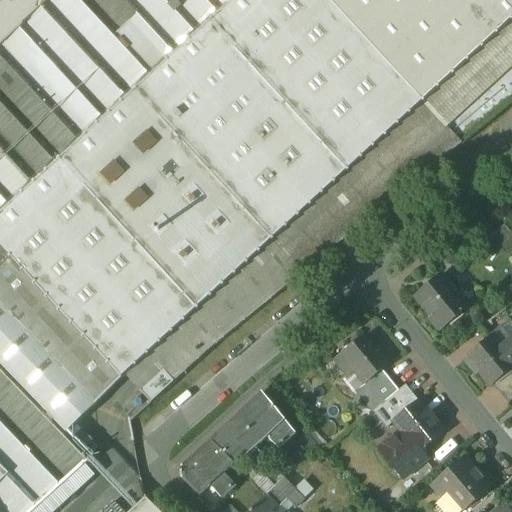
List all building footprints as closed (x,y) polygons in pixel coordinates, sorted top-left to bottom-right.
[(0,219),(0,248),(10,259),(0,269),(0,306),(96,405),(229,283),(424,104),(327,0),(241,0),(168,67),(0,219)] [(0,219),(168,67),(119,16),(109,25),(86,0),(48,0),(43,5),(11,33),(8,36),(0,43),(0,219)] [(38,0),(14,0),(0,13),(0,43),(8,36),(11,33),(43,5),(38,0)] [(0,0),(0,13),(14,0),(38,0),(43,5),(48,0),(0,0)] [(86,0),(109,25),(119,16),(168,67),(241,0),(86,0)] [(511,23),(511,0),(327,0),(424,104),(511,23)] [(511,65),(445,126),(461,144),(511,102),(511,65)] [(424,104),(229,283),(244,300),(255,313),(461,144),(445,126),(424,104)] [(511,235),(506,228),(496,236),(511,256),(511,235)] [(469,309),(443,276),(415,298),(431,318),(428,320),(439,333),(469,309)] [(244,300),(141,393),(128,405),(129,406),(123,412),(131,421),(138,415),(140,417),(152,406),(150,403),(209,352),(255,313),(244,300)] [(0,511),(30,511),(90,457),(67,433),(96,405),(0,306),(0,511)] [(366,337),(335,361),(348,378),(355,373),(365,385),(365,386),(382,373),(390,366),(366,337)] [(492,338),(467,358),(468,359),(465,361),(476,374),(479,371),(491,387),(492,385),(509,372),(511,369),(511,340),(501,350),(492,338)] [(511,375),(509,372),(492,385),(508,405),(511,402),(511,375)] [(382,373),(365,386),(365,385),(356,392),(373,413),(398,393),(382,373)] [(398,393),(373,413),(383,425),(403,408),(407,412),(419,402),(406,386),(398,393)] [(285,422),(263,394),(237,418),(262,443),(269,437),(285,422)] [(402,433),(380,450),(404,479),(427,460),(420,452),(444,433),(419,402),(407,412),(393,422),(402,433)] [(237,418),(212,441),(235,464),(237,467),(257,449),(262,443),(237,418)] [(285,422),(269,437),(279,449),(295,434),(285,422)] [(212,441),(181,470),(180,478),(200,497),(211,487),(225,474),(235,464),(212,441)] [(257,449),(244,460),(255,472),(267,460),(257,449)] [(465,458),(433,486),(444,498),(449,494),(464,511),(491,489),(465,458)] [(225,474),(211,487),(222,499),(236,486),(225,474)] [(285,479),(259,504),(267,511),(272,511),(286,499),(296,509),(306,500),(285,479)] [(444,498),(434,506),(439,511),(462,511),(464,511),(449,494),(444,498)] [(157,511),(146,501),(133,511),(157,511)]
